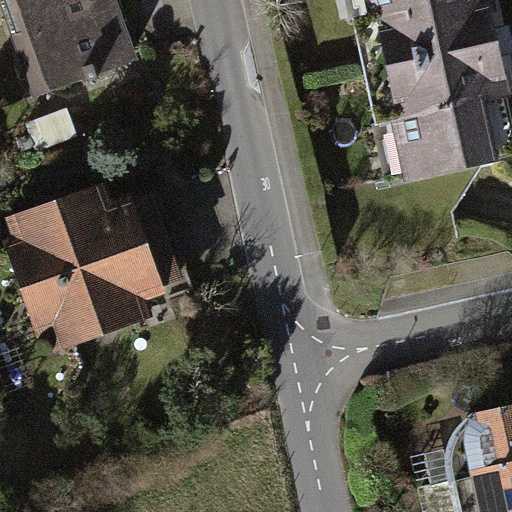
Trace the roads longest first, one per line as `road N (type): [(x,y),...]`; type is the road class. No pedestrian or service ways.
road 1 (residential): [(219,0),(293,356)]
road 2 (residential): [(293,356),(511,309)]
road 3 (residential): [(293,356),(324,511)]
